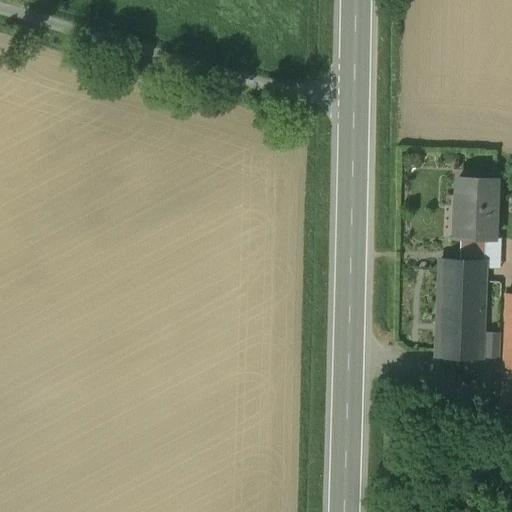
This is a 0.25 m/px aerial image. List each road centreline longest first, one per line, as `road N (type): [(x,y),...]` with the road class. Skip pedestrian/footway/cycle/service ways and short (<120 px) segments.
road 1 (secondary): [(355,108),(342,511)]
road 2 (unclassified): [(355,108),(0,7)]
